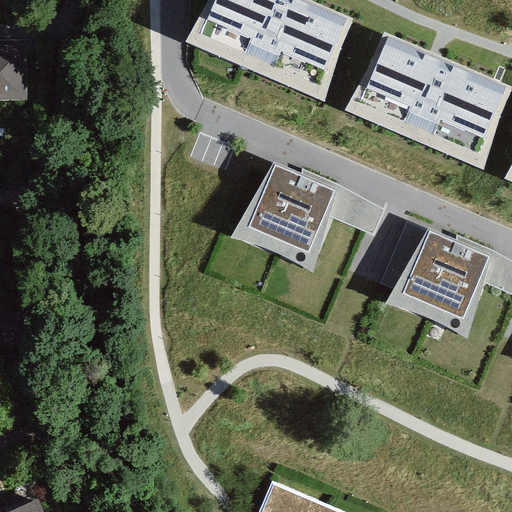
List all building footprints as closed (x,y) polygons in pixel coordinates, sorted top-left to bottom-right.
[(348,22),(296,0),(216,0),(201,37),(320,88),(348,22)] [(508,90),(389,39),(361,105),(479,156),(508,90)] [(0,98),(26,98),(25,50),(0,50),(0,98)] [(335,192),(275,168),(250,230),(309,254),(335,192)] [(489,257),(429,233),(404,296),(464,320),(489,257)] [(0,337),(0,347),(32,349),(34,315),(2,312),(0,337)] [(342,511),(273,483),(260,511),(342,511)] [(46,511),(41,500),(11,511),(46,511)]
